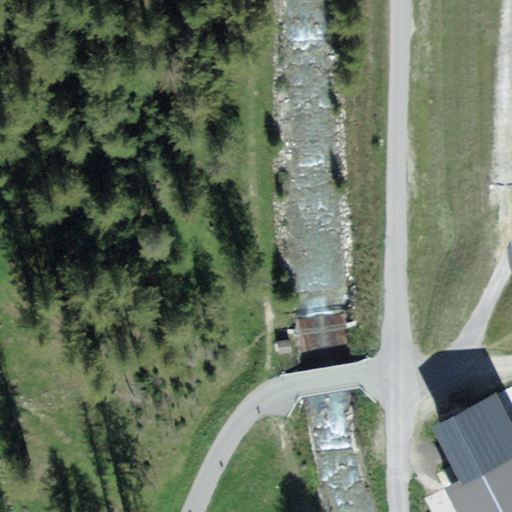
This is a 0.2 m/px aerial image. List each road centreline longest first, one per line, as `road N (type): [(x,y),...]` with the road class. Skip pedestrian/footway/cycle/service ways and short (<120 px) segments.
road 1 (unclassified): [(389,372),(401,0)]
road 2 (unclassified): [(389,372),(451,370),(511,257)]
road 3 (residential): [(192,511),(231,430),(260,396)]
road 4 (unclassified): [(260,396),(389,372)]
